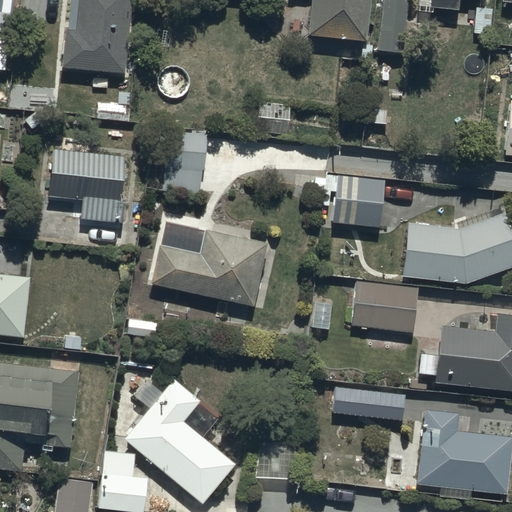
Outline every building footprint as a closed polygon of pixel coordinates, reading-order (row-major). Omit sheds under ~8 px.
[(12,0),(0,0),(0,30),(10,31),(12,0)] [(74,64),(121,68),(126,68),(129,0),(78,0),(77,26),(65,25),(63,64),(74,64)] [(366,37),(369,0),(309,0),(307,32),(366,37)] [(407,0),(379,0),(377,47),(404,49),(407,0)] [(419,0),(419,9),(432,10),(432,3),(455,5),(455,0),(419,0)] [(9,85),(7,106),(46,109),(47,93),(21,91),(21,86),(9,85)] [(511,94),(509,95),(503,150),(511,150),(511,94)] [(289,102),(258,99),(255,130),(286,133),(289,102)] [(125,102),(95,100),(94,116),(124,118),(125,102)] [(163,164),(162,188),(198,190),(199,167),(204,167),(206,129),(161,127),(160,164),(163,164)] [(52,147),(50,192),(83,193),(82,216),(124,218),(125,193),(121,193),(123,151),(52,147)] [(321,201),(330,202),(336,203),(334,221),(379,225),(383,177),(324,172),(321,201)] [(408,219),(401,272),(464,279),(511,262),(511,230),(504,209),(458,225),(408,219)] [(163,217),(149,279),(254,302),(269,239),(257,237),(258,233),(241,230),(240,234),(229,232),(230,226),(215,223),(214,228),(163,217)] [(0,330),(23,332),(28,273),(0,270),(0,330)] [(355,278),(350,323),(412,329),(416,284),(355,278)] [(313,299),(310,323),(328,325),(331,301),(313,299)] [(435,369),(434,376),(511,386),(511,309),(496,307),(493,327),(439,320),(436,349),(424,347),(421,367),(435,369)] [(156,319),(127,317),(126,332),(155,334),(156,319)] [(78,368),(0,360),(0,464),(21,467),(24,439),(70,443),(78,368)] [(174,375),(124,434),(201,500),(235,461),(184,416),(200,397),(174,375)] [(336,382),(333,410),(402,417),(405,390),(336,382)] [(422,405),(415,479),(438,481),(437,491),(469,495),(470,486),(506,489),(511,432),(455,427),(457,408),(422,405)] [(105,448),(100,505),(144,509),(147,474),(131,472),(133,451),(105,448)] [(56,475),(52,511),(87,511),(92,479),(56,475)]
